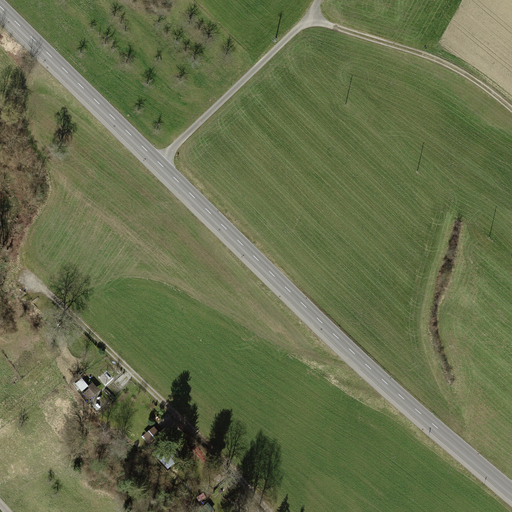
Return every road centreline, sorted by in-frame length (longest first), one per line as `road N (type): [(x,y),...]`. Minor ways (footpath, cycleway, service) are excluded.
road 1 (tertiary): [(511,488),(264,267),(0,6)]
road 2 (track): [(270,511),(32,278)]
road 3 (track): [(157,161),(318,0)]
road 4 (track): [(310,16),(433,56),(511,109)]
